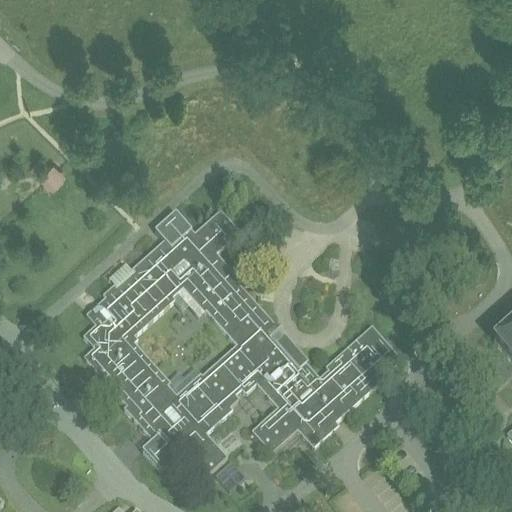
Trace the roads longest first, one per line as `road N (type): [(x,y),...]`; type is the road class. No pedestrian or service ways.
road 1 (residential): [(370,148),(329,97),(297,78),(219,69),(106,104),(72,101),(37,82),(0,46)]
road 2 (residential): [(14,345),(218,165),(244,168),(303,223),(332,227)]
road 3 (residential): [(332,227),(293,272),(281,305),(299,337),(326,336),(341,306),(346,217)]
road 4 (residential): [(511,287),(432,350),(386,416)]
road 5 (residential): [(61,407),(1,462),(35,511)]
road 6 (residential): [(386,416),(467,511)]
